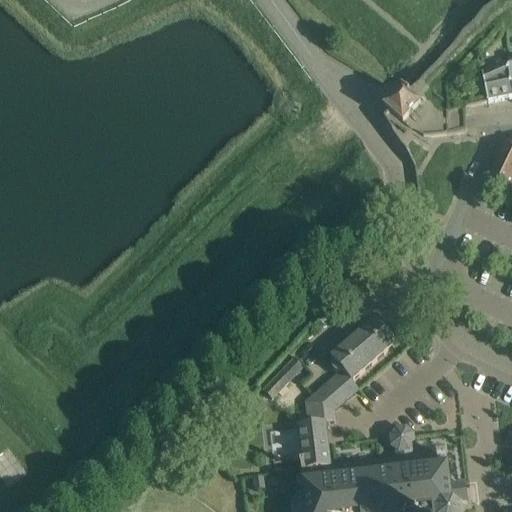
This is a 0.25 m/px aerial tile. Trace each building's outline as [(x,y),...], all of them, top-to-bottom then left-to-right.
[(488,104),(511,99),(511,90),(507,64),(482,75),(488,104)] [(411,115),(420,105),(402,94),(393,104),(385,113),(403,124),(411,115)] [(497,166),(511,173),(511,144),(506,149),(497,166)] [(508,193),(511,183),(511,173),(497,166),(489,184),(508,193)] [(309,427),(299,428),(304,472),(304,474),(330,471),(323,409),(349,387),(396,346),(376,323),(360,337),(332,362),(333,364),(332,368),(332,372),(334,375),(338,374),(340,376),(306,406),(309,427)] [(289,511),(452,511),(452,506),(467,504),(465,487),(449,488),(446,458),(413,462),(412,451),(414,447),(413,438),(406,432),(397,433),(391,441),(392,450),(395,453),(396,463),(330,471),(304,474),(304,472),(302,472),(302,478),(300,479),(299,479),(298,481),(297,483),(296,485),(297,488),(298,490),(300,491),(302,491),(304,491),(305,497),(302,499),(299,500),(295,502),(292,505),(290,508),(289,511)]
